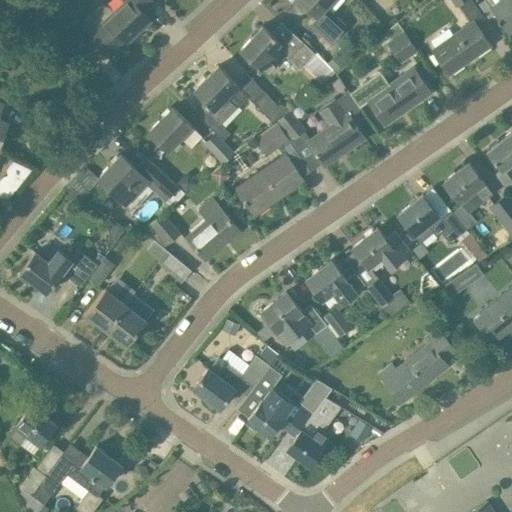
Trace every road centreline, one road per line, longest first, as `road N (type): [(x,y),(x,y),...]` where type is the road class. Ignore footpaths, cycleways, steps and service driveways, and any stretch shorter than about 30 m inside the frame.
road 1 (residential): [(141,400),(205,305),(249,265),(511,83)]
road 2 (residential): [(0,240),(150,76),(236,0)]
road 3 (residential): [(309,511),(373,459),(511,376)]
road 4 (residential): [(304,511),(141,400)]
road 5 (residential): [(141,400),(0,310)]
